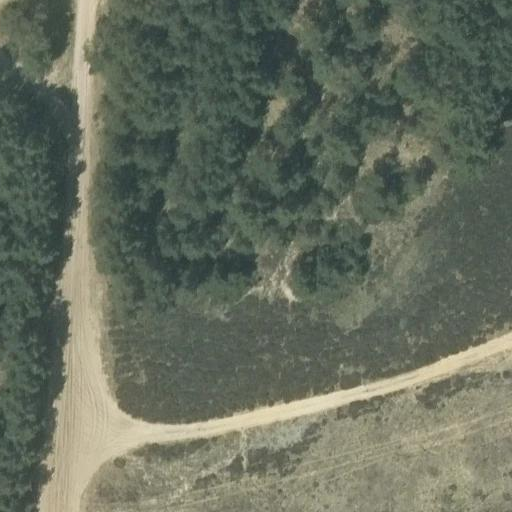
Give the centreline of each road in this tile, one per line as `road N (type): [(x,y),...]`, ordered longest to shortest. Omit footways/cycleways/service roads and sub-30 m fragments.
road 1 (track): [(55,511),(85,0)]
road 2 (track): [(511,340),(267,416),(125,436),(59,431)]
